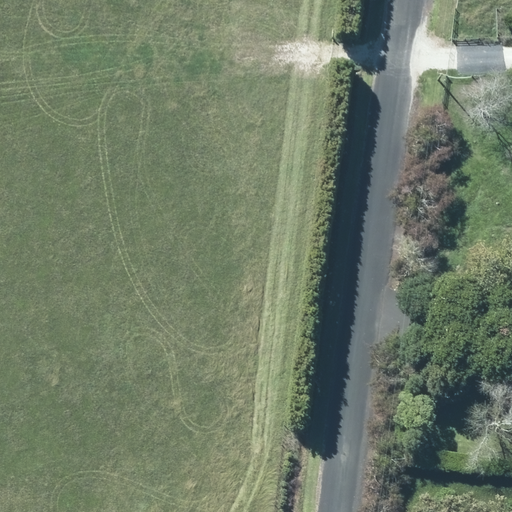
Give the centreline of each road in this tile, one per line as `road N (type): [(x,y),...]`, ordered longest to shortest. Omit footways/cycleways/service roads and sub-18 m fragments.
road 1 (unclassified): [(334,511),(399,0)]
road 2 (track): [(391,52),(511,53)]
